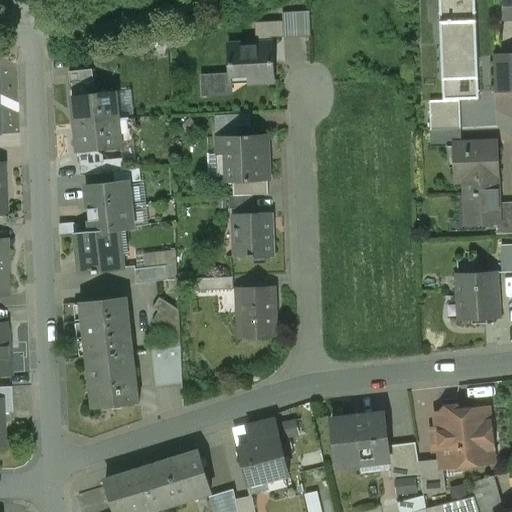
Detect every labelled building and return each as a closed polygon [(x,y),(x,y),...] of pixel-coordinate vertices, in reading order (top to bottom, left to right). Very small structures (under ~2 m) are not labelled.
[(475,0),(440,0),(444,101),(460,100),(479,99),(475,0)] [(511,55),(493,56),(495,92),(511,91),(511,0),(505,0),(506,18),(511,17),(511,51),(511,55)] [(258,45),(229,46),(230,83),(275,81),(273,37),(284,37),(284,22),(257,23),(258,45)] [(92,70),(69,73),(70,85),(71,84),(82,83),(94,82),(92,70)] [(115,92),(86,95),(85,89),(83,89),(82,83),(71,84),(73,97),(71,97),(74,115),(75,125),(118,120),(115,92)] [(444,101),(430,102),(431,130),(461,129),(460,100),(444,101)] [(254,134),(254,114),(218,114),(218,134),(254,134)] [(118,120),(75,125),(77,135),(76,135),(77,153),(79,153),(80,165),(102,162),(102,164),(104,164),(103,156),(96,152),(96,151),(121,148),(120,140),(129,139),(129,140),(131,140),(129,118),(118,119),(118,120)] [(461,129),(431,130),(432,148),(453,147),(453,145),(462,145),(461,129)] [(268,135),(218,137),(218,155),(226,154),(227,182),(233,182),(267,180),(268,180),(269,180),(268,135)] [(462,145),(453,145),(453,147),(455,181),(469,181),(498,180),(499,180),(498,143),(462,145)] [(80,165),(79,165),(80,177),(103,174),(102,164),(102,162),(80,165)] [(267,180),(233,182),(233,196),(234,197),(252,196),(268,195),(268,180),(267,180)] [(498,180),(469,181),(470,221),(482,220),(486,224),(496,224),(499,223),(498,204),(498,180)] [(128,183),(85,187),(88,210),(131,205),(128,183)] [(252,196),(234,197),(233,196),(229,197),(229,210),(253,209),(252,196)] [(511,203),(498,204),(499,223),(496,224),(497,235),(511,234),(511,203)] [(131,205),(88,210),(90,232),(133,228),(131,205)] [(270,214),(234,215),(235,258),(248,257),(248,259),(272,258),(270,214)] [(73,224),(59,225),(59,235),(75,234),(75,233),(79,233),(79,226),(73,224)] [(133,228),(90,232),(79,233),(75,233),(75,234),(80,274),(123,269),(122,254),(127,253),(125,229),(133,228)] [(511,246),(501,247),(502,274),(511,273),(511,246)] [(166,266),(135,270),(136,284),(168,281),(166,266)] [(495,274),(457,276),(458,321),(497,320),(495,274)] [(232,278),(197,279),(197,291),(233,290),(232,278)] [(274,289),(239,290),(240,338),(275,337),(274,289)] [(124,298),(79,303),(85,358),(131,353),(124,298)] [(179,311),(159,299),(152,309),(158,313),(179,326),(179,311)] [(179,326),(158,313),(152,322),(161,328),(180,340),(179,326)] [(0,324),(0,373),(10,373),(9,352),(7,352),(6,324),(0,324)] [(180,340),(161,328),(155,338),(171,348),(181,347),(180,340)] [(171,348),(151,350),(155,385),(182,384),(181,347),(171,348)] [(131,353),(85,358),(91,410),(139,404),(133,352),(131,353)] [(11,387),(0,387),(0,447),(1,447),(0,419),(0,413),(12,413),(11,387)] [(462,412),(457,407),(445,409),(441,414),(435,415),(438,441),(432,442),(433,451),(440,450),(441,461),(442,469),(443,469),(450,468),(450,471),(471,469),(470,466),(488,464),(491,459),(491,451),(486,447),(484,432),(490,431),(487,409),(462,412)] [(383,415),(331,421),(337,467),(388,461),(389,461),(387,447),(383,415)] [(275,421),(247,428),(252,445),(280,438),(275,421)] [(252,445),(238,449),(246,483),(265,479),(266,481),(289,475),(280,438),(252,445)] [(415,444),(387,447),(389,461),(388,461),(389,478),(420,476),(418,463),(415,444)] [(199,453),(153,467),(165,506),(210,492),(199,453)] [(441,461),(418,463),(420,476),(423,495),(446,492),(443,469),(442,469),(441,461)] [(153,467),(105,482),(113,511),(144,511),(157,508),(165,506),(153,467)] [(233,490),(209,497),(213,511),(237,511),(236,501),(233,490)] [(323,511),(321,491),(308,493),(310,511),(323,511)] [(251,498),(236,501),(237,511),(254,511),(251,498)] [(424,498),(397,504),(399,511),(417,511),(425,510),(424,498)] [(479,511),(475,498),(425,510),(425,511),(479,511)]
